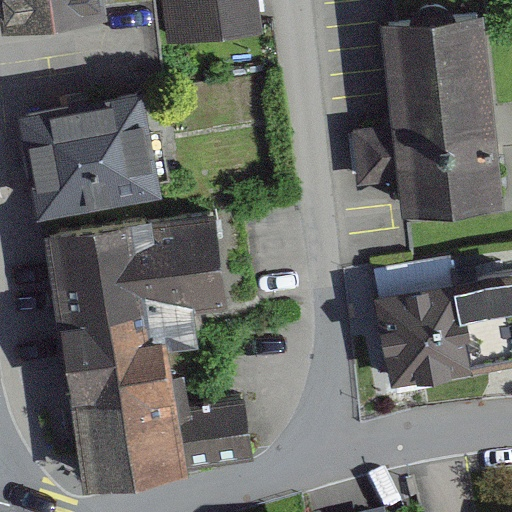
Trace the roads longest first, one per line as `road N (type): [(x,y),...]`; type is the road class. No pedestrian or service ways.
road 1 (residential): [(342,470),(328,239),(299,0)]
road 2 (residential): [(342,470),(175,511)]
road 3 (residential): [(511,440),(342,470)]
